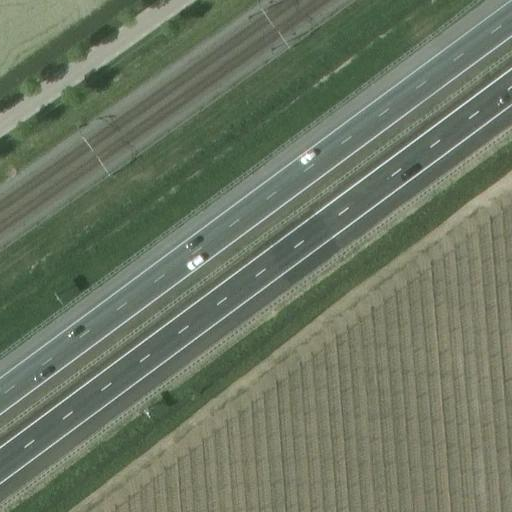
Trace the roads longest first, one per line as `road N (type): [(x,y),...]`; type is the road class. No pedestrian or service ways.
road 1 (motorway): [(0,466),(511,85)]
road 2 (motorway): [(511,18),(0,397)]
road 3 (unclassified): [(0,125),(179,0)]
